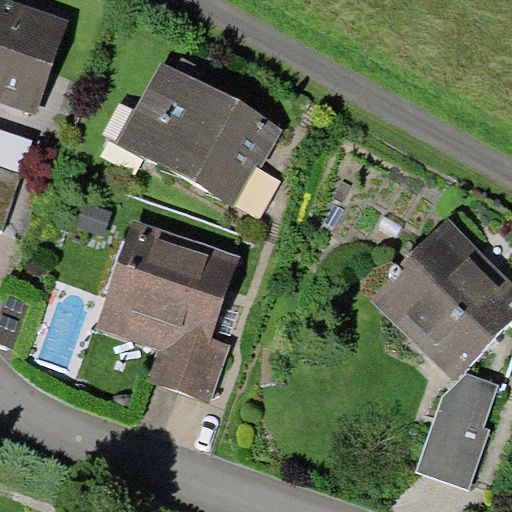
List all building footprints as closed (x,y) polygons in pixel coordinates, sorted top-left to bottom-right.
[(0,0),(0,103),(33,114),(64,21),(0,0)] [(274,130),(162,70),(118,151),(230,211),(274,130)] [(0,169),(0,235),(20,176),(0,169)] [(148,384),(208,403),(224,350),(208,345),(235,260),(128,226),(95,331),(158,351),(148,384)] [(467,492),(511,364),(511,325),(511,323),(511,284),(446,226),(370,310),(449,380),(416,474),(467,492)]
